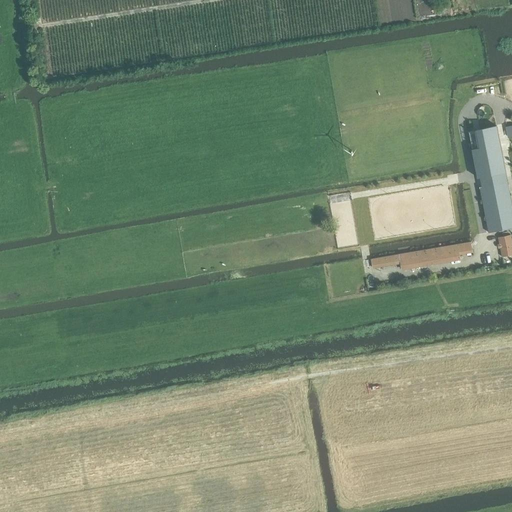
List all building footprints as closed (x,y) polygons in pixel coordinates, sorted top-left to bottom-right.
[(496,125),(468,131),(478,177),(506,172),(496,125)] [(511,228),(511,205),(507,182),(479,188),(488,233),(511,228)] [(511,240),(511,236),(498,238),(502,257),(511,255),(511,240)] [(457,244),(446,246),(449,261),(459,259),(458,254),(472,252),(470,242),(457,244)] [(397,254),(369,259),(371,269),(399,265),(399,269),(449,261),(446,246),(397,254)]
